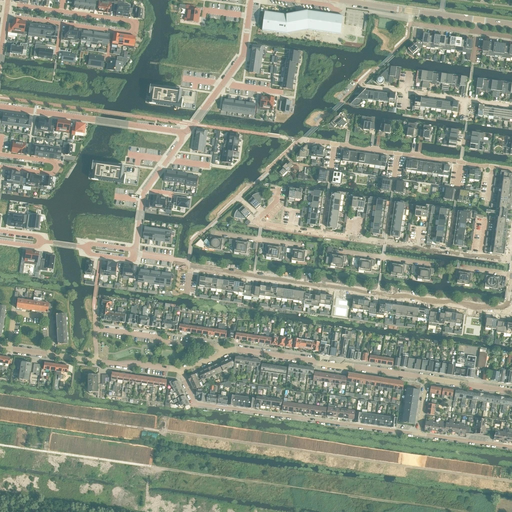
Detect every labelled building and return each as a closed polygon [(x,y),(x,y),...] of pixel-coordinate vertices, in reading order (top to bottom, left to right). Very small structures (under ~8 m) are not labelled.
[(83,10),(84,10),(84,11),(88,11),(88,10),(89,11),(93,12),(93,11),(94,11),(95,0),(95,1),(91,0),(72,0),(72,6),(72,8),(73,8),(74,8),(74,9),(78,10),(78,9),(79,9),(79,10),(83,10)] [(108,0),(105,0),(103,13),(110,14),(111,3),(114,3),(114,2),(115,1),(108,0)] [(114,3),(113,11),(116,11),(115,16),(122,17),(124,3),(114,2),(114,3)] [(124,3),(122,17),(128,18),(129,13),(131,14),(132,9),(129,8),(130,5),(124,4),(124,3)] [(132,9),(135,10),(134,18),(141,19),(142,10),(135,9),(136,6),(133,5),(132,9)] [(200,10),(194,9),(186,8),(186,15),(199,16),(200,10)] [(262,30),(262,31),(287,34),(287,32),(308,29),(308,30),(340,35),(340,34),(341,28),(338,27),(340,16),(343,16),(308,11),(286,15),(265,12),(268,13),(267,24),(264,23),(263,30),(262,30)] [(199,16),(186,15),(185,21),(198,23),(199,16)] [(8,32),(7,36),(17,37),(17,34),(19,21),(13,20),(12,24),(11,30),(8,30),(8,32)] [(19,21),(17,34),(23,35),(26,36),(26,32),(24,32),(25,22),(19,21)] [(61,40),(70,41),(72,28),(65,27),(65,33),(62,33),(61,40)] [(72,28),(70,41),(70,40),(76,41),(76,43),(78,43),(79,40),(76,39),(78,29),(72,28)] [(423,46),(424,34),(423,39),(420,38),(419,39),(419,40),(418,41),(417,42),(416,42),(416,43),(414,45),(413,44),(408,49),(413,55),(420,48),(422,49),(423,46)] [(424,34),(423,46),(426,47),(426,48),(430,48),(432,37),(430,36),(427,35),(426,35),(425,34),(424,34)] [(432,37),(430,48),(435,49),(435,48),(439,48),(440,36),(439,36),(438,36),(437,36),(434,36),(434,37),(432,37)] [(440,36),(439,48),(442,49),(442,50),(447,50),(448,39),(446,38),(443,37),(442,37),(441,37),(440,36)] [(448,39),(447,50),(451,51),(451,50),(455,50),(456,39),(455,38),(454,39),(453,39),(450,38),(450,39),(448,39)] [(456,39),(455,50),(458,51),(458,52),(463,53),(464,41),(462,41),(462,40),(459,40),(458,39),(457,39),(456,39)] [(464,41),(463,53),(466,53),(466,54),(466,55),(466,56),(466,57),(467,58),(467,60),(468,61),(470,61),(472,41),(471,41),(470,41),(469,41),(467,40),(466,41),(464,41)] [(484,42),(482,54),(486,55),(486,56),(490,56),(492,45),(489,44),(487,43),(486,43),(485,43),(484,42)] [(11,45),(10,53),(22,55),(23,50),(26,51),(27,44),(20,43),(20,46),(19,46),(18,46),(17,46),(16,46),(11,45)] [(492,45),(490,56),(494,57),(494,59),(495,60),(498,60),(498,56),(500,44),(499,44),(498,44),(497,44),(497,45),(494,44),(494,45),(492,45)] [(500,44),(498,56),(502,57),(502,58),(506,58),(508,47),(505,46),(503,46),(502,45),(501,45),(500,44)] [(45,49),(45,46),(35,45),(34,53),(38,53),(38,57),(51,59),(53,50),(45,49)] [(62,53),(61,61),(64,61),(69,62),(71,62),(74,62),(75,55),(72,55),(73,54),(67,54),(66,54),(66,53),(62,53)] [(89,62),(88,64),(93,64),(93,66),(102,67),(102,64),(103,63),(103,60),(102,60),(99,60),(100,57),(90,55),(89,62)] [(108,64),(107,67),(109,68),(109,70),(114,71),(119,72),(120,66),(123,67),(129,59),(117,57),(116,61),(118,61),(118,62),(116,62),(115,62),(110,61),(110,64),(108,64)] [(379,77),(378,77),(378,78),(377,78),(377,79),(376,80),(376,81),(376,82),(377,82),(377,83),(378,84),(379,84),(380,85),(381,85),(381,84),(382,84),(383,84),(383,83),(384,82),(384,81),(389,82),(391,67),(391,68),(389,68),(379,77)] [(391,67),(389,82),(392,83),(393,77),(395,77),(395,78),(399,80),(401,70),(396,69),(396,68),(391,67)] [(417,72),(416,82),(417,82),(418,82),(420,82),(421,82),(421,80),(423,81),(422,87),(425,87),(427,72),(422,71),(422,72),(417,72)] [(427,72),(425,87),(429,88),(429,82),(431,82),(431,83),(432,84),(433,84),(434,85),(436,85),(437,74),(433,74),(433,72),(427,72)] [(437,74),(436,85),(437,85),(438,85),(439,85),(440,84),(440,83),(442,83),(442,89),(445,90),(447,74),(441,73),(441,75),(437,74)] [(447,74),(445,90),(448,90),(449,84),(451,85),(451,86),(452,87),(453,87),(454,87),(455,88),(457,77),(452,76),(453,75),(447,74)] [(457,77),(455,88),(456,88),(458,88),(459,87),(460,87),(460,86),(462,86),(461,92),(465,92),(467,77),(461,76),(461,77),(457,77)] [(485,92),(486,92),(487,81),(483,81),(483,79),(478,79),(476,94),(479,94),(480,89),(482,89),(482,90),(483,91),(484,91),(485,92)] [(487,81),(486,92),(487,92),(489,92),(490,92),(491,91),(491,90),(493,90),(492,96),(495,97),(498,81),(492,81),(492,82),(487,81)] [(498,81),(495,97),(499,97),(500,91),(502,92),(501,93),(502,93),(503,94),(504,94),(506,95),(507,84),(503,84),(503,82),(498,81)] [(150,101),(150,102),(156,103),(156,105),(174,107),(175,107),(179,108),(180,108),(180,107),(182,99),(182,97),(182,92),(183,91),(177,91),(177,90),(183,91),(183,90),(177,89),(169,88),(164,87),(153,86),(152,95),(151,94),(151,95),(150,97),(150,101)] [(354,100),(354,101),(354,100),(350,104),(351,103),(352,104),(353,105),(354,105),(355,105),(356,105),(357,105),(358,105),(359,105),(359,104),(360,104),(361,103),(361,102),(362,101),(362,100),(367,101),(368,100),(369,91),(365,91),(365,90),(361,93),(360,93),(359,95),(357,97),(356,97),(356,98),(355,98),(355,99),(354,99),(354,100)] [(412,107),(412,110),(414,111),(415,107),(420,108),(420,107),(421,98),(421,97),(416,96),(415,99),(414,99),(414,100),(413,100),(412,107)] [(258,102),(257,110),(266,111),(267,110),(266,110),(268,98),(262,97),(261,103),(258,102)] [(224,100),(222,111),(228,112),(229,101),(230,101),(231,98),(228,98),(228,100),(224,100)] [(235,101),(233,112),(238,113),(240,102),(241,102),(241,100),(239,100),(239,102),(235,101)] [(280,101),(279,111),(282,112),(283,112),(283,111),(283,110),(284,111),(284,110),(289,111),(289,110),(290,108),(290,104),(291,101),(290,101),(284,100),(284,102),(280,101)] [(245,103),(244,114),(249,115),(251,104),(252,104),(252,101),(250,101),(249,103),(245,103)] [(483,116),(484,107),(484,106),(479,105),(478,107),(477,107),(477,108),(476,108),(475,115),(483,116)] [(341,113),(340,114),(339,114),(339,115),(337,117),(337,116),(334,119),(330,123),(334,127),(337,125),(340,128),(342,126),(343,127),(347,124),(342,120),(344,118),(340,114),(341,113)] [(362,116),(361,123),(364,123),(363,130),(368,131),(370,131),(370,129),(374,130),(374,124),(374,123),(372,123),(373,118),(365,117),(362,116)] [(45,119),(43,132),(53,133),(54,127),(51,126),(51,120),(45,119)] [(379,130),(379,131),(384,131),(383,133),(385,133),(390,134),(391,126),(393,126),(394,121),(392,121),(384,120),(383,125),(382,124),(381,124),(379,130)] [(72,128),(71,135),(75,135),(75,132),(76,132),(82,133),(84,133),(84,129),(85,124),(79,124),(77,123),(76,123),(75,128),(72,128)] [(408,123),(407,136),(413,137),(414,136),(417,136),(418,129),(415,129),(416,124),(408,123)] [(420,136),(423,137),(423,139),(429,139),(431,126),(423,125),(423,130),(421,130),(420,136)] [(445,135),(441,134),(440,136),(457,138),(459,130),(446,128),(445,135)] [(472,132),(471,140),(488,143),(488,141),(484,140),(484,134),(472,132)] [(445,139),(444,145),(456,147),(457,138),(440,136),(440,138),(445,139)] [(507,143),(502,143),(502,145),(511,146),(511,137),(508,137),(507,143)] [(471,140),(470,149),(482,151),(483,144),(487,145),(488,143),(471,140)] [(63,142),(62,148),(65,148),(64,155),(71,156),(73,143),(63,142)] [(19,143),(17,154),(24,155),(25,147),(28,147),(28,144),(25,144),(19,143)] [(307,145),(296,155),(297,154),(297,155),(300,155),(299,156),(301,157),(301,158),(304,158),(306,157),(306,156),(307,156),(309,156),(309,157),(309,156),(310,150),(310,149),(310,150),(307,149),(308,145),(307,145)] [(506,147),(505,154),(511,154),(511,146),(502,145),(502,147),(506,147)] [(310,150),(309,156),(317,158),(318,147),(312,146),(312,147),(311,147),(312,150),(312,151),(310,150)] [(318,147),(317,158),(323,158),(323,156),(325,157),(326,152),(324,152),(325,149),(324,149),(324,147),(318,147)] [(220,156),(219,162),(222,162),(229,163),(228,166),(231,167),(231,164),(232,164),(233,158),(220,156)] [(93,177),(92,178),(99,179),(99,181),(118,183),(121,184),(123,184),(123,183),(124,175),(124,173),(125,168),(119,167),(119,166),(125,167),(125,166),(119,165),(112,164),(107,163),(96,162),(94,171),(94,170),(93,173),(93,177)] [(282,176),(287,172),(290,172),(291,168),(293,166),(290,162),(287,165),(286,164),(287,164),(286,164),(282,167),(283,168),(279,173),(282,176)] [(14,172),(13,184),(22,185),(22,183),(23,179),(20,179),(20,177),(21,172),(14,172)] [(492,248),(491,253),(501,254),(502,255),(504,255),(506,244),(505,244),(509,219),(507,219),(507,215),(508,214),(508,210),(510,210),(511,196),(511,173),(502,173),(501,178),(501,183),(500,188),(499,193),(498,203),(497,207),(497,208),(497,211),(496,214),(496,217),(495,223),(494,233),(493,238),(492,243),(492,248)] [(22,185),(22,186),(23,186),(22,190),(30,191),(31,187),(33,175),(26,174),(25,184),(22,183),(22,185)] [(33,175),(31,187),(40,189),(40,186),(37,186),(39,176),(33,175)] [(42,186),(41,190),(46,190),(46,187),(51,188),(51,187),(52,187),(53,182),(51,182),(52,177),(53,177),(45,176),(44,186),(42,186)] [(201,177),(200,189),(203,189),(203,190),(205,190),(208,190),(209,184),(213,185),(219,180),(217,179),(217,180),(209,179),(210,178),(206,177),(206,178),(201,177)] [(331,178),(331,184),(337,185),(340,186),(340,185),(341,185),(342,179),(331,178)] [(395,187),(394,193),(401,194),(403,195),(404,194),(405,194),(405,188),(395,187)] [(314,191),(313,197),(323,198),(324,192),(318,191),(319,190),(315,190),(315,191),(314,191)] [(261,193),(260,193),(259,193),(258,193),(256,194),(255,194),(254,194),(253,195),(252,196),(252,197),(248,201),(256,210),(261,206),(260,205),(261,204),(261,193)] [(154,196),(152,208),(159,209),(160,197),(161,197),(160,197),(154,196)] [(458,196),(457,202),(464,203),(466,204),(467,203),(468,203),(468,197),(458,196)] [(174,203),(173,209),(177,210),(177,207),(180,207),(186,208),(189,208),(190,200),(186,199),(183,199),(178,198),(177,203),(174,203)] [(377,200),(376,206),(386,207),(387,201),(381,200),(382,199),(378,199),(378,200),(377,200)] [(234,217),(234,218),(244,219),(246,218),(247,219),(251,215),(243,206),(239,210),(238,210),(238,209),(237,210),(237,211),(236,212),(235,213),(235,214),(234,215),(234,216),(234,217)] [(422,207),(421,217),(427,218),(429,218),(429,213),(428,213),(428,208),(422,207)] [(440,209),(439,215),(449,216),(450,210),(444,209),(445,208),(441,208),(441,209),(440,209)] [(458,211),(457,217),(467,219),(467,218),(470,219),(471,213),(467,212),(467,211),(464,211),(463,212),(458,211)] [(8,213),(8,215),(11,216),(9,227),(15,227),(17,214),(8,213)] [(17,214),(15,227),(22,228),(22,223),(25,223),(27,215),(24,215),(17,214)] [(28,215),(27,225),(30,225),(30,227),(39,229),(40,217),(31,215),(28,215)] [(328,222),(327,228),(332,228),(332,230),(335,230),(336,229),(337,229),(338,223),(328,222)] [(148,240),(147,242),(150,242),(150,240),(154,241),(156,230),(150,229),(149,240),(148,240)] [(158,241),(158,244),(160,244),(161,242),(165,242),(167,230),(166,230),(166,231),(161,230),(160,241),(158,241)] [(167,230),(165,242),(171,243),(172,236),(174,236),(174,234),(175,231),(172,231),(167,230)] [(391,231),(390,237),(395,237),(395,239),(398,239),(399,238),(400,238),(401,232),(391,231)] [(209,247),(209,249),(215,250),(216,239),(214,238),(214,237),(210,236),(211,235),(204,242),(209,247)] [(216,239),(215,250),(221,251),(222,245),(223,245),(224,245),(224,244),(225,239),(219,238),(219,239),(216,239)] [(235,247),(234,253),(240,253),(242,242),(239,242),(239,241),(234,240),(233,245),(233,246),(234,247),(235,247)] [(454,240),(453,246),(458,246),(458,248),(461,248),(462,247),(463,247),(464,241),(454,240)] [(242,242),(240,253),(246,254),(247,249),(248,249),(249,248),(250,247),(250,242),(245,242),(244,243),(242,242)] [(266,252),(265,257),(272,258),(273,247),(270,246),(271,245),(265,244),(264,249),(264,250),(265,251),(266,252)] [(273,247),(272,258),(278,259),(278,254),(280,253),(281,253),(282,252),(282,247),(276,246),(276,247),(273,247)] [(292,256),(291,261),(298,262),(299,250),(296,250),(297,249),(291,248),(290,253),(290,254),(291,255),(292,256)] [(299,250),(298,262),(304,263),(304,257),(306,257),(307,256),(307,255),(308,251),(302,250),(302,251),(299,250)] [(21,257),(21,263),(24,264),(30,265),(32,251),(26,251),(25,254),(25,258),(21,257)] [(32,251),(30,265),(36,265),(40,266),(40,260),(37,259),(38,255),(38,252),(32,251)] [(326,257),(326,264),(331,264),(331,266),(330,266),(337,267),(337,266),(338,256),(335,256),(336,254),(330,254),(329,258),(326,257)] [(42,259),(40,270),(47,271),(47,268),(52,269),(54,256),(46,255),(45,260),(44,260),(44,261),(42,261),(42,259)] [(338,256),(337,267),(343,268),(343,263),(345,263),(345,262),(346,261),(347,256),(341,255),(341,257),(338,256)] [(359,265),(358,270),(365,271),(366,260),(363,260),(364,259),(358,258),(357,263),(357,264),(358,265),(359,265)] [(366,260),(365,271),(371,272),(371,267),(373,267),(374,266),(374,265),(375,260),(369,259),(369,261),(366,260)] [(89,262),(87,262),(85,275),(95,276),(95,270),(92,270),(94,262),(89,261),(89,262)] [(101,267),(100,275),(110,276),(112,263),(105,262),(104,268),(101,267)] [(391,270),(391,275),(397,276),(398,265),(396,264),(396,263),(390,262),(389,267),(390,269),(391,270)] [(112,263),(110,276),(110,275),(116,276),(116,273),(118,263),(112,263)] [(398,265),(397,276),(403,277),(404,272),(405,272),(406,271),(406,270),(407,265),(401,264),(401,265),(398,265)] [(131,265),(129,278),(135,279),(137,266),(131,265)] [(418,274),(417,279),(423,280),(425,269),(422,268),(422,267),(417,266),(416,271),(416,272),(417,273),(418,274)] [(140,270),(138,282),(143,283),(145,271),(146,271),(147,269),(144,268),(144,271),(140,270)] [(425,269),(423,280),(430,281),(430,276),(432,275),(433,275),(433,274),(434,274),(434,269),(428,268),(428,269),(425,269)] [(151,271),(149,284),(154,284),(156,272),(157,272),(157,270),(155,270),(155,272),(151,271)] [(161,273),(159,285),(165,286),(167,274),(168,274),(168,272),(166,271),(165,273),(161,273)] [(456,283),(463,284),(464,273),(462,273),(462,271),(456,271),(455,275),(456,277),(456,278),(457,278),(456,283)] [(464,273),(463,284),(469,285),(470,280),(471,280),(472,279),(473,278),(473,273),(467,272),(467,273),(464,273)] [(485,282),(485,287),(491,288),(492,277),(490,277),(490,275),(484,275),(484,280),(484,281),(484,282),(485,282)] [(492,277),(491,288),(497,289),(498,284),(499,284),(500,283),(501,282),(502,277),(495,276),(495,277),(492,277)] [(198,282),(200,282),(199,287),(205,288),(206,278),(199,277),(198,282)] [(244,296),(251,297),(253,287),(246,286),(245,286),(244,294),(244,296)] [(253,287),(251,297),(259,298),(259,296),(260,288),(253,287)] [(304,302),(304,305),(311,306),(313,295),(306,294),(305,294),(304,302)] [(313,295),(311,306),(319,307),(319,304),(320,297),(320,296),(313,295)] [(326,295),(325,305),(331,306),(331,301),(333,301),(334,296),(326,295)] [(16,308),(32,310),(33,301),(17,299),(17,300),(16,308)] [(33,301),(32,310),(47,313),(47,312),(48,310),(48,308),(48,306),(48,303),(33,301)] [(369,311),(368,314),(369,314),(376,315),(378,305),(370,304),(369,311)] [(378,305),(376,315),(383,316),(385,304),(385,306),(378,305)] [(102,318),(110,312),(110,308),(102,307),(101,313),(100,318),(102,318)] [(429,323),(428,326),(432,326),(433,326),(436,327),(438,313),(430,312),(431,310),(430,310),(429,323)] [(110,312),(102,318),(102,320),(106,320),(112,320),(113,313),(110,312)] [(438,313),(436,327),(436,324),(443,325),(445,312),(445,314),(438,313)] [(55,314),(56,330),(66,329),(65,314),(55,314)] [(456,314),(455,324),(461,325),(462,320),(463,320),(464,315),(456,314)] [(485,318),(484,323),(486,323),(485,328),(491,329),(492,319),(485,318)] [(203,328),(202,334),(208,335),(209,329),(210,325),(210,323),(210,320),(207,320),(206,328),(203,328)] [(498,320),(496,332),(503,333),(505,323),(498,322),(498,320)] [(511,324),(505,323),(503,333),(511,334),(511,326),(511,324)] [(227,330),(226,338),(233,339),(234,331),(235,331),(236,328),(236,326),(233,325),(232,328),(232,331),(227,330)] [(333,333),(329,356),(336,357),(338,345),(337,345),(338,338),(340,338),(341,330),(341,329),(335,328),(334,329),(333,333)] [(57,345),(67,344),(66,329),(56,330),(57,345)] [(340,338),(337,357),(345,359),(348,340),(350,340),(351,332),(341,330),(340,338)] [(301,340),(299,348),(305,349),(308,334),(306,334),(305,340),(301,340)] [(320,344),(319,354),(328,356),(329,356),(330,346),(329,346),(330,344),(327,343),(327,345),(320,344)] [(395,358),(394,366),(400,367),(401,359),(402,359),(403,353),(403,351),(404,348),(401,347),(399,356),(399,359),(395,358)] [(477,368),(485,369),(484,371),(483,371),(482,380),(490,381),(491,373),(487,372),(488,369),(485,368),(487,357),(487,354),(486,353),(486,350),(480,349),(479,353),(479,356),(477,368)] [(426,366),(426,371),(427,371),(433,372),(435,361),(431,360),(432,353),(429,352),(429,353),(428,358),(428,362),(427,366),(426,366)] [(224,360),(228,368),(233,365),(234,356),(224,360)] [(467,359),(464,377),(473,378),(475,369),(474,369),(476,357),(468,356),(467,359)] [(409,357),(407,368),(413,369),(414,364),(415,364),(416,360),(415,360),(412,359),(413,357),(409,357)] [(455,367),(453,375),(464,377),(467,359),(457,357),(456,367),(455,367)] [(414,364),(413,369),(414,369),(420,370),(422,359),(418,358),(418,360),(416,360),(415,364),(414,364)] [(223,370),(228,368),(224,360),(219,363),(223,370)] [(435,361),(433,372),(438,373),(439,368),(440,368),(441,364),(440,364),(438,363),(438,361),(435,361)] [(19,379),(27,381),(30,363),(21,362),(19,379)] [(439,368),(438,373),(439,373),(445,374),(447,363),(443,362),(443,364),(441,364),(440,368),(439,368)] [(214,365),(217,373),(222,371),(219,363),(214,365)] [(447,363),(445,374),(453,375),(454,366),(452,365),(452,363),(447,363)] [(208,368),(209,372),(210,372),(212,375),(217,373),(214,365),(209,368),(208,368)] [(494,367),(491,380),(495,381),(495,382),(497,382),(497,381),(498,381),(499,372),(496,372),(496,368),(494,367)] [(208,368),(203,370),(206,378),(211,376),(212,375),(210,372),(209,372),(208,368)] [(206,378),(203,371),(198,373),(202,380),(206,378)] [(89,393),(94,393),(98,393),(98,375),(89,375),(89,393)] [(170,383),(173,389),(180,385),(178,381),(175,382),(175,381),(172,382),(170,383)] [(171,395),(175,393),(182,390),(180,385),(173,389),(174,391),(170,393),(171,395)] [(407,388),(402,422),(414,424),(420,390),(407,388)] [(173,399),(184,394),(182,390),(175,393),(176,395),(172,397),(173,399)] [(198,401),(205,402),(206,394),(203,394),(203,397),(197,396),(197,398),(199,399),(198,401)] [(26,447),(41,449),(42,443),(27,441),(26,447)] [(511,469),(502,468),(500,478),(511,479),(511,469)]
